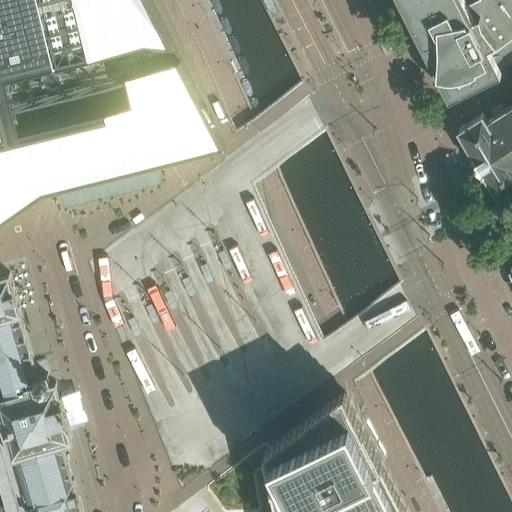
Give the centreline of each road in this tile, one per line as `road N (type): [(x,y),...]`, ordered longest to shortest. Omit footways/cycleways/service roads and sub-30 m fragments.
road 1 (residential): [(511,349),(460,261),(415,124),(349,0)]
road 2 (unclassified): [(127,511),(48,241),(31,228),(0,236)]
